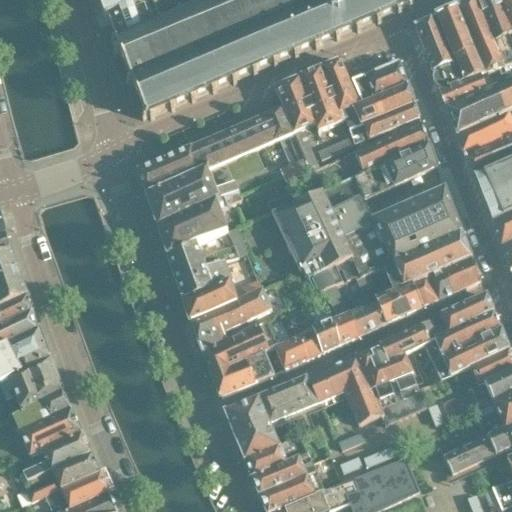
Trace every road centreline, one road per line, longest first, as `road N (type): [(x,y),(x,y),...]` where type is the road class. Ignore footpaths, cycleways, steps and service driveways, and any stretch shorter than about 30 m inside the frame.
road 1 (unclassified): [(134,511),(38,278),(14,191)]
road 2 (residential): [(207,413),(500,285)]
road 3 (residential): [(390,28),(146,133),(113,157)]
road 4 (residential): [(500,285),(417,71),(390,28)]
road 5 (unclassified): [(113,157),(207,413)]
road 6 (unclassified): [(72,0),(113,157)]
